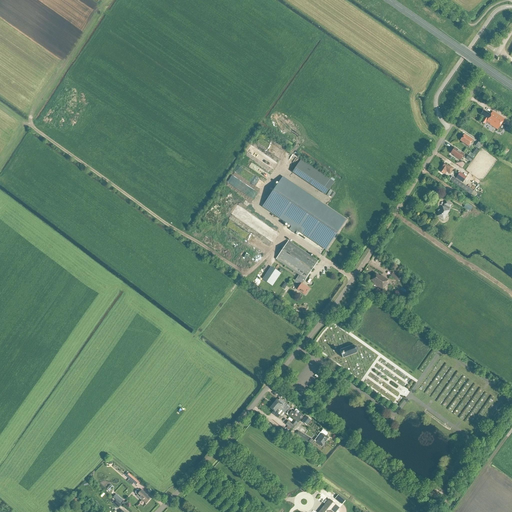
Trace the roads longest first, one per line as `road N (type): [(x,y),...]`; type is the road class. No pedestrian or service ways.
road 1 (unclassified): [(157,511),(319,324),(477,83)]
road 2 (primary): [(388,0),(511,85)]
